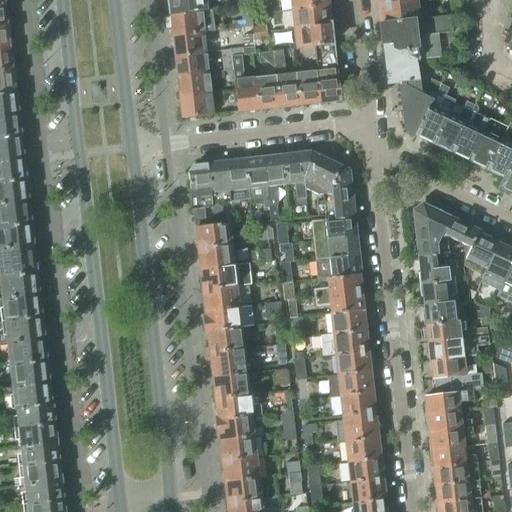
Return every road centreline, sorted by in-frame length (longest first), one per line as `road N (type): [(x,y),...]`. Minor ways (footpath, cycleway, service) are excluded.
road 1 (tertiary): [(60,0),(115,503)]
road 2 (residential): [(369,157),(412,511)]
road 3 (tertiary): [(169,498),(130,148)]
road 4 (residential): [(372,135),(330,125),(130,148)]
road 5 (residential): [(369,157),(511,223)]
road 6 (tertiary): [(130,148),(113,0)]
road 7 (residential): [(356,0),(372,135)]
